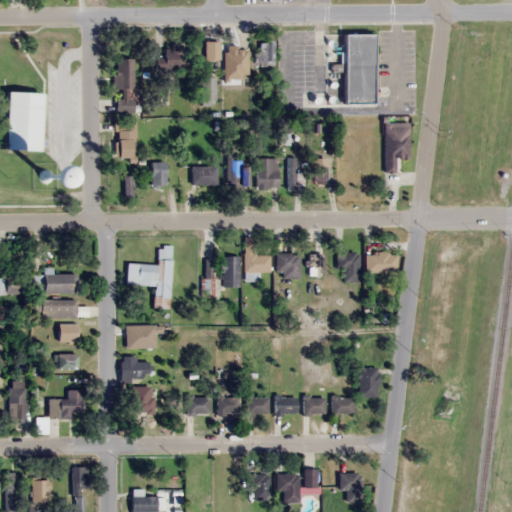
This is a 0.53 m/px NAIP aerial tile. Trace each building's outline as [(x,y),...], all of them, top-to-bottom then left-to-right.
[(372,104),(372,33),(342,33),(342,104),(372,104)] [(268,42),(254,42),(254,65),(268,65),(268,42)] [(156,57),(156,71),(183,71),(183,45),(163,45),(163,57),(156,57)] [(133,58),(114,58),(115,113),(133,113),(133,58)] [(214,77),(199,77),(199,101),(214,101),(214,77)] [(39,92),(4,91),(2,150),(37,151),(39,92)] [(124,129),(116,129),(116,158),(133,158),(133,124),(124,124),(124,129)] [(408,133),(383,133),(383,172),(394,172),(394,158),(408,158),(408,133)] [(303,165),(298,165),(298,157),(287,157),(287,188),(303,188),(303,165)] [(276,158),(254,158),(254,188),(276,188),(276,158)] [(246,185),(246,159),(226,159),(226,185),(246,185)] [(164,162),(149,162),(149,186),(164,186),(164,162)] [(325,163),(312,163),(312,182),(325,182),(325,163)] [(216,166),(191,166),(191,184),(216,184),(216,166)] [(168,308),(170,245),(156,245),(155,264),(125,263),(125,284),(153,285),(152,307),(168,308)] [(336,269),(342,269),(342,282),(358,282),(358,252),(336,252),(336,269)] [(396,271),(396,252),(364,252),(364,271),(396,271)] [(298,278),(298,253),(274,253),(274,271),(281,271),(281,278),(298,278)] [(322,275),(322,253),(306,253),(307,275),(322,275)] [(268,254),(242,254),(242,271),(268,271),(268,254)] [(237,255),(220,255),(220,286),(237,286),(237,255)] [(182,287),(193,287),(193,260),(182,260),(182,287)] [(75,274),(32,274),(32,293),(75,293),(75,274)] [(26,294),(26,275),(2,275),(2,294),(26,294)] [(74,317),(74,299),(32,299),(32,317),(74,317)] [(76,340),(76,324),(59,324),(59,340),(76,340)] [(153,324),(125,324),(125,348),(153,348),(153,324)] [(147,361),(135,361),(135,356),(119,356),(119,379),(147,379),(147,361)] [(356,396),(377,396),(377,367),(356,367),(356,396)] [(7,420),(23,420),(23,380),(7,380),(7,420)] [(46,418),(79,418),(79,390),(70,390),(70,398),(46,398),(46,418)] [(153,395),(130,395),(130,413),(153,413),(153,395)] [(216,415),(237,415),(237,395),(216,395),(216,415)] [(185,415),(208,415),(208,396),(185,396),(185,415)] [(267,414),(267,396),(244,396),(244,414),(267,414)] [(272,414),(295,414),(295,396),(272,396),(272,414)] [(323,396),(301,396),(301,414),(323,414),(323,396)] [(351,397),(329,397),(329,414),(352,414),(351,397)] [(82,511),(83,495),(77,495),(77,489),(84,489),(84,466),(71,466),(71,511),(82,511)] [(301,469),(301,488),(315,488),(315,469),(301,469)] [(205,485),(205,470),(192,470),(193,485),(205,485)] [(12,511),(13,472),(4,472),(3,511),(12,511)] [(338,491),(344,491),(344,502),(358,502),(358,472),(338,472),(338,491)] [(297,502),(297,474),(276,473),(275,502),(297,502)] [(251,500),(268,500),(268,474),(246,474),(246,491),(251,491),(251,500)] [(49,479),(29,479),(29,501),(49,501),(49,479)] [(154,511),(155,496),(141,496),(141,489),(130,489),(129,511),(154,511)] [(234,511),(233,497),(225,498),(226,511),(234,511)]
